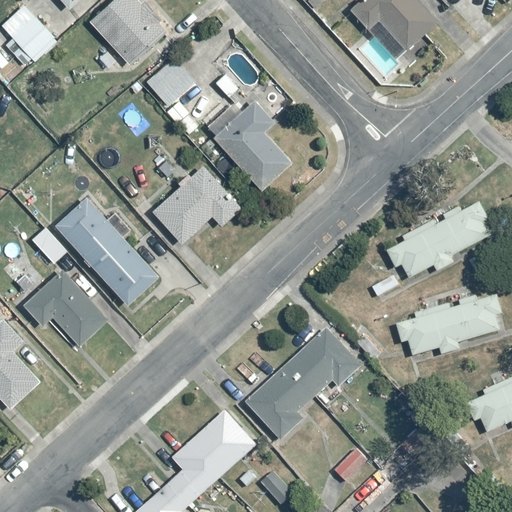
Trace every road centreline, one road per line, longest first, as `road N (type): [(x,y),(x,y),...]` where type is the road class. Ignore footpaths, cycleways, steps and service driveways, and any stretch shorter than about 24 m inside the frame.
road 1 (residential): [(397,153),(47,475)]
road 2 (residential): [(397,153),(249,0)]
road 3 (residential): [(511,50),(397,153)]
